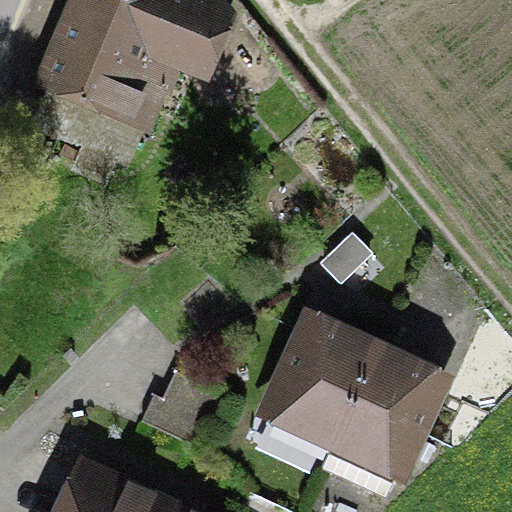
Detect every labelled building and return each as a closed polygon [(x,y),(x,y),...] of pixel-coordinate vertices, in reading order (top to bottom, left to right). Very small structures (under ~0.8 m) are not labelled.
[(83,0),(47,89),(94,109),(84,133),(125,150),(136,124),(147,129),(163,92),(167,94),(180,63),(197,70),(222,9),(215,0),(83,0)] [(335,440),(378,349),(316,320),(273,411),(335,440)] [(378,349),(335,440),(323,467),(377,491),(391,486),(441,378),(378,349)] [(176,371),(163,398),(208,419),(217,423),(230,396),(176,371)] [(195,446),(208,419),(163,398),(154,394),(141,420),(195,446)] [(125,489),(88,472),(69,511),(184,511),(127,485),(125,489)]
